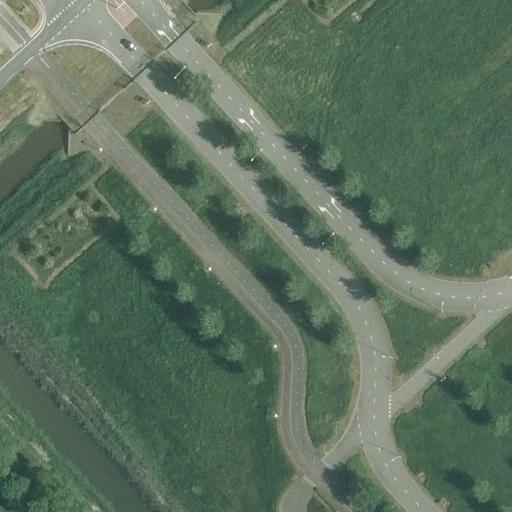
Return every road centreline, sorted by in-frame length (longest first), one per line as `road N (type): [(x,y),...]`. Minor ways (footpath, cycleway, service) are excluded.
road 1 (unclassified): [(79,5),(340,282),(375,341),(374,415)]
road 2 (unclassified): [(502,294),(441,299),(379,263),(139,0)]
